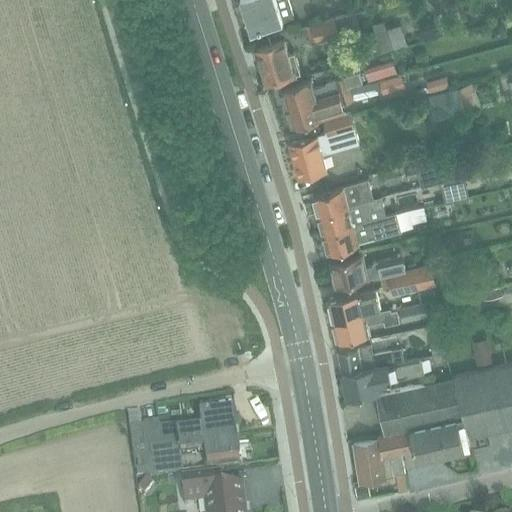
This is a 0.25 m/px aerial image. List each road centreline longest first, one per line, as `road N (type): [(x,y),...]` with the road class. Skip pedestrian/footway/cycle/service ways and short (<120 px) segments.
road 1 (secondary): [(191,0),(300,362)]
road 2 (unclassified): [(0,438),(75,412),(300,362)]
road 3 (secondary): [(300,362),(325,511)]
road 4 (unclassified): [(376,511),(511,478)]
